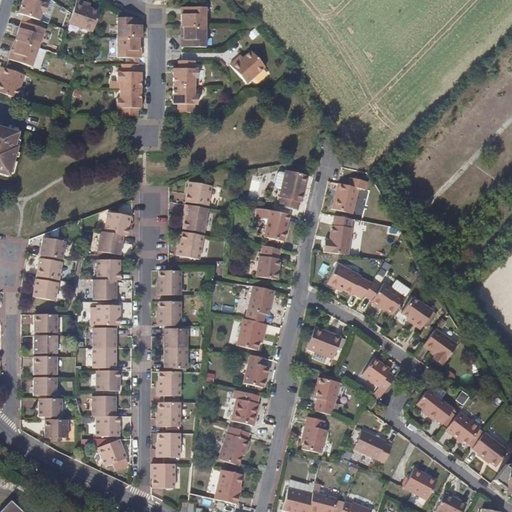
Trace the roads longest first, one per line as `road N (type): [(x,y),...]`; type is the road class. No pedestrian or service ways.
road 1 (residential): [(299,292),(417,367),(393,420),(511,510)]
road 2 (residential): [(149,202),(140,499)]
road 3 (residential): [(263,511),(299,292)]
road 4 (residential): [(5,431),(12,249)]
road 5 (residential): [(145,137),(155,119),(156,17),(123,0)]
road 6 (residential): [(140,499),(5,431)]
road 7 (residential): [(299,292),(328,165)]
